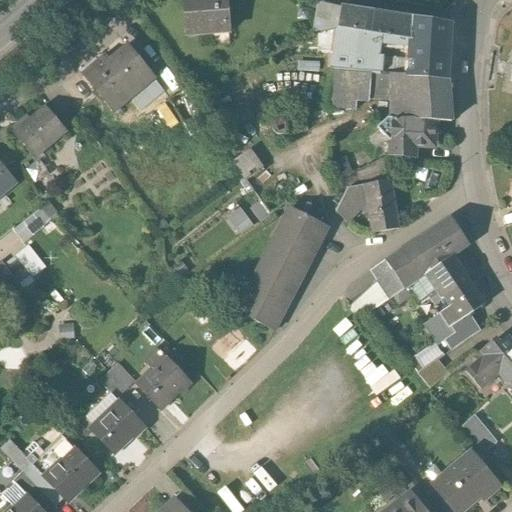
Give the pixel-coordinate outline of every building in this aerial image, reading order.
[(230,0),(184,0),(187,38),(233,35),(230,0)] [(338,51),(368,54),(371,35),(416,41),(416,18),(347,8),(338,51)] [(454,24),(416,18),(416,41),(414,77),(452,79),(454,24)] [(157,82),(131,51),(113,66),(107,59),(84,79),(116,117),(157,82)] [(396,114),(395,76),(379,74),(383,55),(368,54),(338,51),(327,105),(396,114)] [(457,122),(452,79),(414,77),(395,76),(396,114),(393,156),(418,159),(420,117),(457,122)] [(67,135),(46,110),(14,138),(35,163),(67,135)] [(252,152),(234,165),(271,217),(288,205),(252,152)] [(351,174),(346,160),(330,166),(336,180),(351,174)] [(40,163),(27,171),(36,186),(49,177),(40,163)] [(0,200),(17,186),(0,165),(0,200)] [(391,181),(369,185),(372,209),(375,232),(398,227),(391,181)] [(361,210),(372,209),(369,185),(352,187),(338,212),(350,223),(361,210)] [(329,231),(291,211),(238,312),(276,332),(329,231)] [(402,293),(431,275),(463,254),(475,246),(455,216),(383,263),(402,293)] [(16,232),(25,244),(41,232),(31,220),(16,232)] [(164,222),(157,228),(164,235),(170,230),(164,222)] [(29,251),(6,269),(20,287),(43,268),(29,251)] [(463,254),(431,275),(452,305),(440,313),(451,331),(476,315),(495,303),(463,254)] [(6,269),(2,265),(0,266),(0,302),(20,287),(6,269)] [(486,330),(476,315),(451,331),(440,313),(420,326),(432,344),(410,358),(420,373),(486,330)] [(74,341),(73,328),(60,329),(61,342),(74,341)] [(511,342),(508,337),(495,348),(491,343),(479,354),(483,359),(468,372),(484,389),(500,375),(509,385),(511,382),(511,342)] [(191,388),(158,352),(145,363),(155,373),(138,389),(162,415),(191,388)] [(99,384),(117,403),(136,385),(119,366),(99,384)] [(37,414),(38,400),(25,399),(24,414),(37,414)] [(147,433),(120,405),(90,433),(115,460),(135,441),(137,443),(147,433)] [(487,451),(498,442),(475,416),(464,426),(487,451)] [(100,478),(78,454),(63,467),(61,465),(44,481),(68,507),(100,478)] [(501,489),(473,456),(431,490),(449,511),(464,511),(481,498),(485,502),(501,489)] [(424,511),(414,499),(396,511),(424,511)] [(187,511),(176,500),(163,511),(187,511)] [(40,511),(30,502),(20,511),(40,511)]
